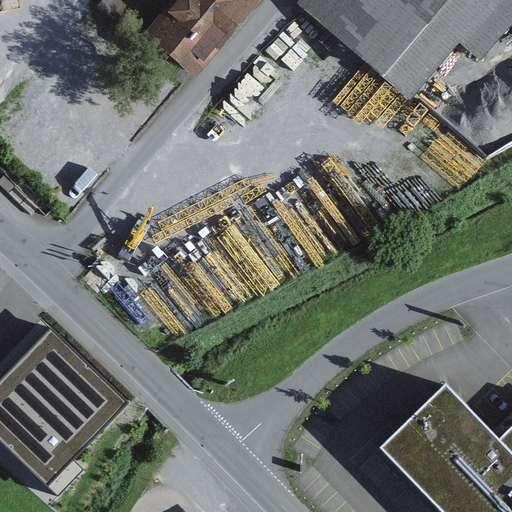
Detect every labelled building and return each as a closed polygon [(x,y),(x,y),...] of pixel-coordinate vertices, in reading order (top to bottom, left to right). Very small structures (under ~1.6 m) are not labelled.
[(130,0),(104,0),(98,7),(121,29),(140,9),(130,0)] [(260,0),(174,0),(143,37),(192,79),(260,0)] [(511,0),(308,0),(298,13),(408,105),(458,46),(477,62),(511,20),(511,0)] [(81,40),(56,69),(87,97),(113,67),(81,40)] [(0,440),(48,486),(128,403),(52,330),(0,383),(0,440)] [(450,391),(386,453),(443,511),(511,511),(511,427),(499,440),(450,391)]
